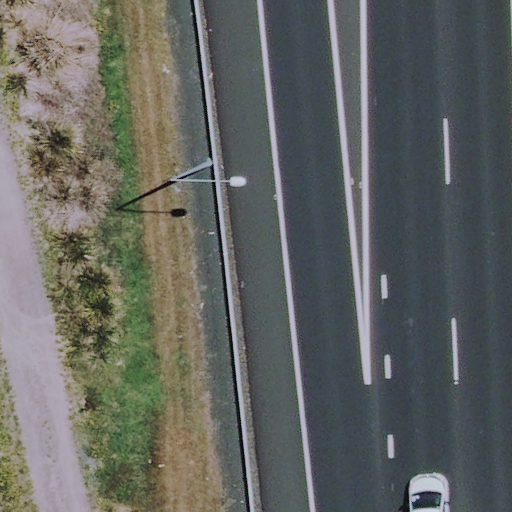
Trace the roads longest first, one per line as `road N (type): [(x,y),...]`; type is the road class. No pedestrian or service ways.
road 1 (motorway): [(386,511),(338,354),(295,0)]
road 2 (motorway): [(430,511),(426,0)]
